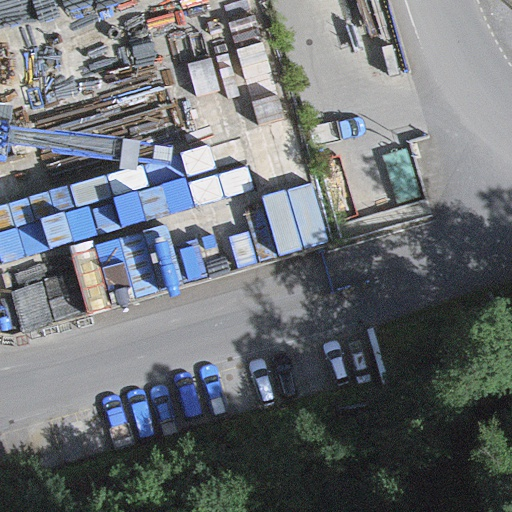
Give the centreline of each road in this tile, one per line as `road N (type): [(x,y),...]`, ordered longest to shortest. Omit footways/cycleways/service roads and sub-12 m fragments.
road 1 (unknown): [(511,203),(449,250),(347,271),(0,375)]
road 2 (tertiary): [(439,0),(483,89),(511,123)]
